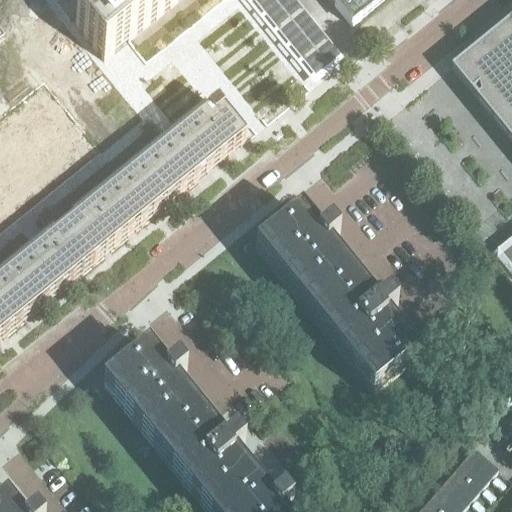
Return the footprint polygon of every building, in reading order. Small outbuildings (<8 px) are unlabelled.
[(104,64),(183,0),(111,0),(75,29),(104,64)] [(290,0),(250,0),(252,2),(251,3),(315,81),(328,71),(327,70),(336,63),(338,61),(339,60),(328,46),(290,0)] [(327,0),(352,29),(361,22),(387,0),(327,0)] [(511,24),(451,75),(511,150),(511,245),(488,265),(511,293),(511,24)] [(100,198),(62,228),(94,268),(246,145),(217,110),(207,118),(203,113),(201,116),(127,175),(104,194),(100,198)] [(318,247),(297,222),(258,254),(375,399),(415,367),(384,330),(396,320),(387,309),(375,318),(327,258),(339,248),(330,237),(318,247)] [(0,344),(94,268),(62,228),(26,257),(22,261),(2,277),(0,278),(0,344)] [(165,383),(145,358),(105,390),(204,511),(289,511),(283,504),(273,511),(269,511),(232,466),(244,456),(236,445),(223,455),(174,394),(186,384),(177,373),(165,383)] [(467,511),(498,477),(474,456),(424,511),(467,511)]
